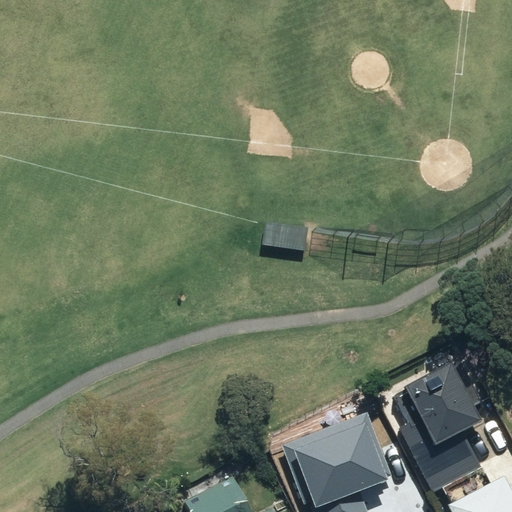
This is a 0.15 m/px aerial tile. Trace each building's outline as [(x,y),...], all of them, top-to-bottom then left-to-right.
[(312,225),(263,221),(261,250),(309,255),(312,225)] [(400,392),(418,425),(403,433),(433,491),(483,465),(463,428),(483,418),(454,363),(400,392)] [(380,434),(308,452),(323,511),(395,493),(380,434)] [(511,511),(511,484),(508,476),(450,505),(453,511),(511,511)] [(279,511),(276,506),(266,511),(255,511),(240,485),(229,491),(235,501),(215,511),(279,511)]
